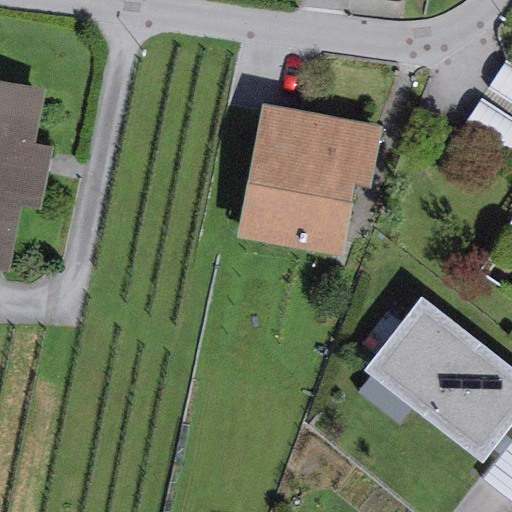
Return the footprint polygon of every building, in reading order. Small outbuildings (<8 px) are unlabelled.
[(511,67),(504,62),(465,125),(511,154),(511,67)] [(0,276),(6,277),(20,211),(38,215),(51,151),(33,147),(44,93),(0,84),(0,276)] [(379,133),(260,112),(237,242),(340,260),(352,193),(368,196),(379,133)] [(511,375),(422,303),(363,376),(479,469),(511,428),(511,375)] [(511,450),(494,491),(511,498),(511,450)]
